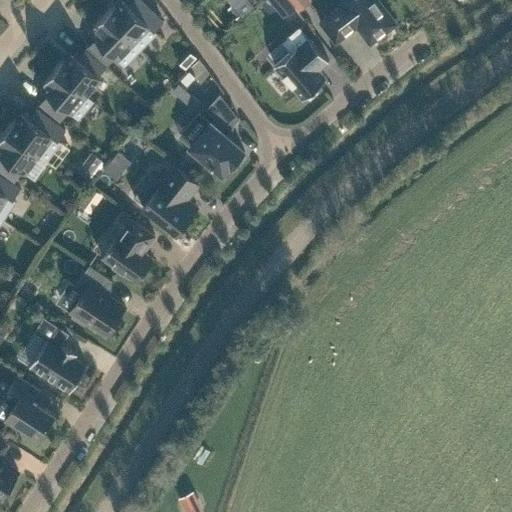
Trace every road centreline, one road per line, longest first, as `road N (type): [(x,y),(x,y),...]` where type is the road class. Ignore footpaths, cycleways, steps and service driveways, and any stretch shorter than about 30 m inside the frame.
road 1 (unclassified): [(107,511),(202,362),(293,245),(349,185),(511,54)]
road 2 (residential): [(283,149),(178,279),(27,511)]
road 3 (residential): [(167,0),(283,149)]
road 4 (residential): [(426,36),(283,149)]
